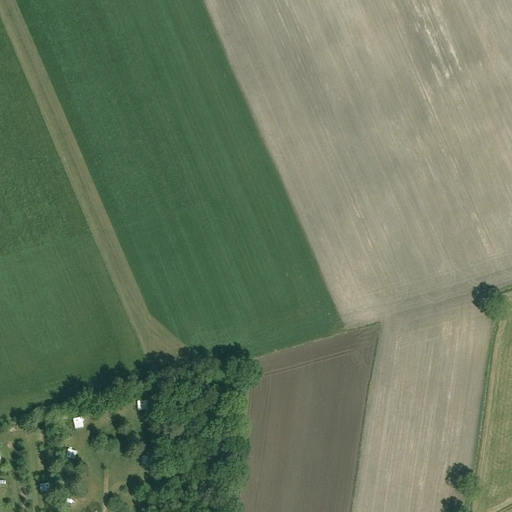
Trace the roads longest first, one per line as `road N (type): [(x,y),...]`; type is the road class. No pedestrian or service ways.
road 1 (track): [(32,511),(23,438),(11,444),(16,511)]
road 2 (track): [(105,511),(106,473),(121,443),(113,431),(89,432),(84,451),(94,463)]
